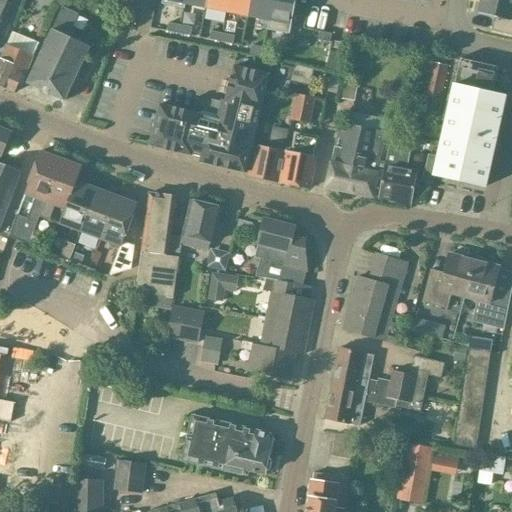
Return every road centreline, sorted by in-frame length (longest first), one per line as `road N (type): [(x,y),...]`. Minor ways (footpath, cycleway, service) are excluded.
road 1 (unclassified): [(339,236),(305,204),(172,172),(0,103)]
road 2 (residential): [(309,405),(150,368),(13,282)]
road 3 (unclassified): [(309,405),(339,236)]
road 4 (residential): [(497,232),(373,217),(339,236)]
road 5 (residential): [(452,23),(325,0)]
